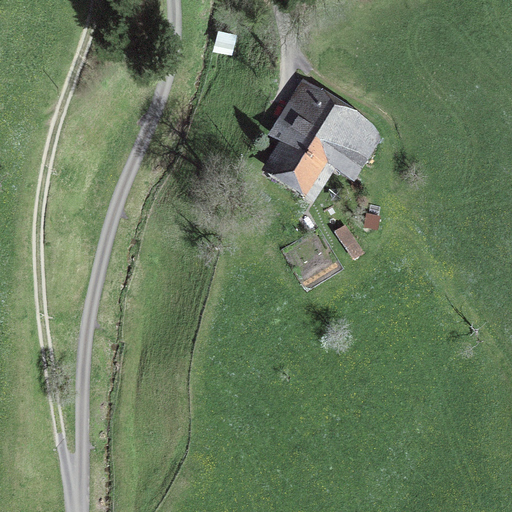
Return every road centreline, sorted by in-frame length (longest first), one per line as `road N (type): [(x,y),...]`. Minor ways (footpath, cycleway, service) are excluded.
road 1 (track): [(81,511),(82,355),(95,269),(121,182),(175,58),(175,0)]
road 2 (track): [(95,0),(52,140),(38,235),(46,348),(75,511)]
road 3 (track): [(279,0),(310,75),(384,129)]
